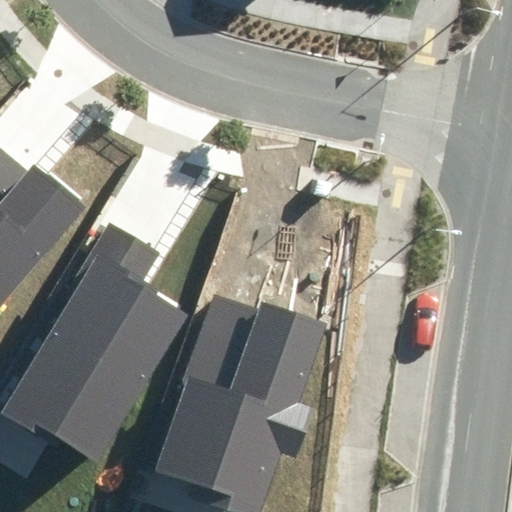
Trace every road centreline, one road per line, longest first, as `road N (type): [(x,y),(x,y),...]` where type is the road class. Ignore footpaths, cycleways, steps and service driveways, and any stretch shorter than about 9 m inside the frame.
road 1 (residential): [(511,124),(175,48),(106,0)]
road 2 (residential): [(465,511),(511,144)]
